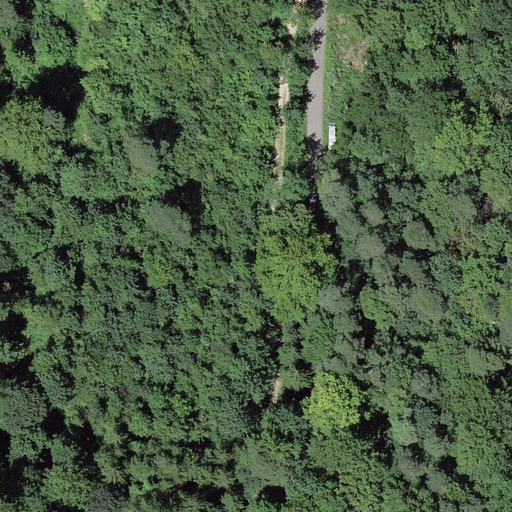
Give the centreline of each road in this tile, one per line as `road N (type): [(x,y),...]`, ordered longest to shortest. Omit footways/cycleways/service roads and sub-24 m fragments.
road 1 (track): [(300,0),(289,28),(273,207),(274,358),(244,511)]
road 2 (track): [(292,511),(320,303),(313,0)]
road 3 (track): [(452,0),(511,335)]
road 4 (track): [(317,211),(361,300),(387,511)]
road 5 (track): [(94,511),(0,282)]
